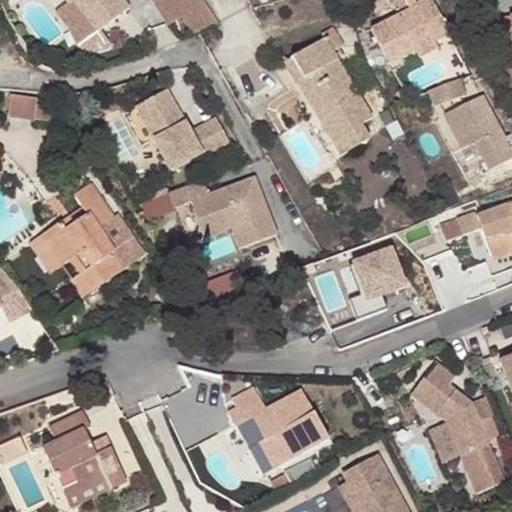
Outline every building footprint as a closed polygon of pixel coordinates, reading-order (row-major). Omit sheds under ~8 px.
[(68,0),(70,2),(70,3),(73,1),(96,31),(100,29),(129,7),(123,0),(68,0)] [(155,0),(168,24),(184,15),(195,36),(220,24),(207,0),(155,0)] [(433,0),(429,3),(430,5),(385,31),(405,65),(431,50),(450,40),(464,31),(446,0),(433,0)] [(70,2),(58,11),(70,29),(77,45),(84,48),(94,50),(103,49),(111,45),(100,29),(96,31),(73,1),(70,3),(70,2)] [(497,45),(511,43),(511,16),(493,19),(497,45)] [(286,62),(308,98),(314,94),(350,152),(371,139),(362,125),(375,118),(361,96),(357,98),(335,62),(339,60),(334,51),(343,46),(335,32),(286,62)] [(450,40),(431,50),(435,57),(453,46),(450,40)] [(483,96),(477,79),(448,90),(447,90),(453,107),(483,96)] [(190,131),(187,125),(191,123),(171,89),(148,102),(167,134),(159,138),(178,170),(202,155),(204,158),(230,143),(216,118),(195,131),(194,128),(190,131)] [(350,152),(314,94),(308,98),(343,155),(350,152)] [(492,143),(496,150),(507,171),(511,168),(511,116),(501,95),(462,115),(480,150),(487,146),(492,143)] [(37,121),(37,119),(39,101),(39,98),(13,96),(10,119),(37,121)] [(54,102),(39,101),(37,119),(53,120),(54,102)] [(140,106),(159,138),(167,134),(148,102),(140,106)] [(496,150),(492,143),(487,146),(491,153),(496,150)] [(261,176),(215,193),(209,178),(174,192),(180,208),(197,201),(211,238),(237,227),(246,248),(283,233),(261,176)] [(63,223),(43,237),(64,266),(73,259),(83,273),(95,290),(129,265),(100,226),(115,215),(92,183),(76,194),(89,212),(67,228),(63,223)] [(441,226),(410,245),(425,262),(442,248),(448,244),(446,240),(465,231),(475,259),(511,248),(511,201),(477,215),(475,212),(441,226)] [(115,215),(100,226),(129,265),(144,255),(115,215)] [(52,274),(64,266),(43,237),(32,245),(52,274)] [(347,259),(360,301),(404,287),(391,245),(347,259)] [(303,265),(323,324),(363,310),(343,251),(303,265)] [(0,274),(0,303),(3,310),(10,323),(33,310),(4,272),(0,274)] [(85,297),(95,290),(83,273),(73,280),(85,297)] [(452,420),(466,454),(495,442),(493,437),(507,432),(492,395),(478,401),(454,383),(460,375),(440,360),(416,392),(451,419),(452,420)] [(273,471),(327,441),(299,390),(265,409),(254,388),(233,399),(238,408),(227,414),(234,428),(252,419),(264,441),(258,444),(273,471)] [(185,434),(208,427),(201,405),(178,412),(185,434)] [(114,453),(98,461),(93,449),(87,436),(93,433),(86,418),(51,433),(58,449),(45,455),(67,502),(108,483),(114,495),(130,487),(114,453)] [(255,438),(258,444),(264,441),(252,419),(234,428),(243,444),(255,438)] [(448,461),(466,454),(452,420),(435,427),(448,461)] [(109,442),(93,449),(98,461),(114,453),(109,442)] [(23,443),(0,452),(0,462),(3,471),(31,458),(23,443)] [(355,480),(371,509),(373,511),(417,511),(384,452),(350,471),(355,480)] [(287,477),(274,484),(279,496),(294,487),(287,477)] [(365,511),(371,509),(355,480),(346,484),(361,511),(365,511)] [(71,511),(75,511),(114,495),(108,483),(67,502),(71,511)]
